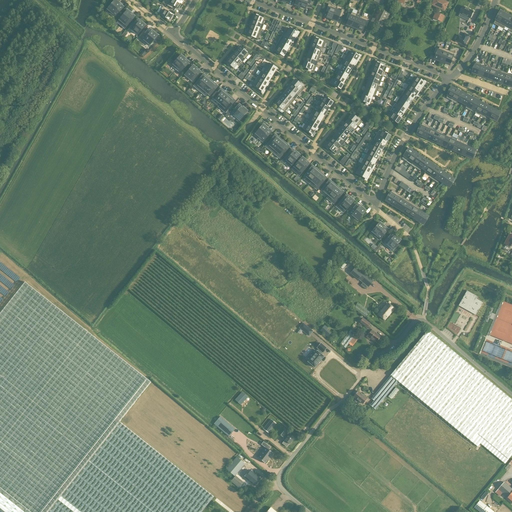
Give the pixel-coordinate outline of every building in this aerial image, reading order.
[(119,3),(115,0),(106,10),(114,17),(122,8),(118,5),(119,3)] [(181,4),(174,0),(167,0),(166,2),(168,3),(167,6),(172,9),(174,6),(178,9),(181,4)] [(302,0),(299,7),(300,7),(301,8),(300,8),(301,8),(302,8),(305,9),(306,5),(309,6),(311,0),(302,0)] [(434,0),(432,5),(444,10),(447,3),(440,0),(434,0)] [(331,20),(336,7),(328,4),(325,12),(328,13),(326,18),(329,18),(329,19),(330,19),(331,20)] [(173,17),(172,17),(172,16),(168,13),(170,10),(163,6),(158,14),(166,19),(166,20),(167,20),(169,21),(169,22),(169,21),(170,22),(170,21),(171,21),(171,20),(172,20),(171,19),(172,18),(173,18),(172,18),(173,17)] [(336,7),(331,20),(332,20),(333,20),(334,21),(337,22),(338,17),(341,18),(344,10),(341,9),(340,12),(335,10),(337,7),(336,7)] [(470,10),(469,10),(463,7),(460,13),(459,16),(465,19),(466,16),(470,18),(473,12),(472,11),(471,10),(470,10)] [(381,9),(374,24),(383,28),(390,13),(381,9)] [(127,10),(117,22),(124,28),(131,20),(129,18),(131,16),(129,14),(130,13),(127,10)] [(494,24),(499,26),(506,13),(505,14),(503,13),(504,12),(501,10),(494,24)] [(351,27),(356,15),(351,13),(350,15),(347,14),(345,19),(348,21),(346,25),(349,26),(350,27),(351,27)] [(433,18),(439,21),(442,15),(436,13),(433,18)] [(506,13),(499,26),(504,29),(505,27),(511,16),(510,15),(510,17),(508,16),(508,14),(506,13)] [(251,20),(263,25),(261,23),(263,19),(257,17),(258,16),(253,14),(252,18),(253,18),(252,20),(251,20)] [(356,15),(351,27),(352,27),(353,28),(354,28),(355,29),(356,29),(361,17),(360,19),(355,17),(357,15),(356,15)] [(361,17),(356,29),(357,29),(358,30),(359,30),(362,31),(364,27),(366,28),(369,20),(361,17)] [(262,30),(263,25),(251,20),(250,22),(251,23),(250,25),(262,30)] [(145,25),(142,23),(141,24),(139,22),(137,25),(135,23),(130,28),(137,35),(145,25)] [(250,25),(249,30),(260,34),(262,30),(250,25)] [(284,32),(296,39),(296,38),(294,38),(295,36),(297,36),(299,33),(295,30),(294,31),(289,28),(287,33),(284,31),(284,32)] [(148,46),(157,36),(153,32),(152,33),(148,30),(140,39),(148,46)] [(260,34),(249,30),(247,35),(258,39),(260,34)] [(296,39),(284,32),(281,36),(291,42),(293,40),(294,41),(296,39)] [(465,46),(470,36),(464,33),(462,37),(458,35),(455,41),(465,46)] [(291,42),(281,36),(278,41),(289,47),(291,42)] [(311,43),(323,48),(325,43),(317,40),(318,38),(313,37),(312,40),(313,41),(312,43),(311,43)] [(289,47),(278,41),(276,46),(286,52),(289,47)] [(323,48),(311,43),(310,45),(311,46),(310,48),(321,52),(323,48)] [(286,52),(276,46),(273,50),(283,57),(286,52)] [(236,51),(246,58),(249,54),(240,47),(236,51)] [(440,61),(445,49),(439,47),(439,49),(436,48),(433,54),(436,55),(435,59),(440,61)] [(321,52),(310,48),(308,53),(319,57),(321,52)] [(445,49),(440,61),(445,63),(450,51),(445,49)] [(349,50),(346,55),(356,61),(357,59),(358,60),(361,56),(357,53),(356,54),(349,50)] [(246,58),(236,51),(233,55),(242,62),(246,58)] [(450,51),(445,63),(450,65),(452,61),(455,62),(457,56),(454,55),(455,53),(450,51)] [(319,57),(308,53),(307,58),(318,62),(319,57)] [(184,59),(181,55),(172,66),(180,72),(188,63),(184,60),(184,59)] [(242,62),(233,55),(232,57),(230,56),(229,58),(239,66),(242,62)] [(356,61),(346,55),(343,60),(353,66),(354,63),(356,64),(357,62),(356,61)] [(239,66),(229,58),(230,59),(228,61),(227,60),(224,63),(228,66),(229,65),(233,68),(237,65),(239,67),(239,66)] [(318,62),(307,58),(305,62),(304,62),(316,67),(318,62)] [(353,66),(343,60),(340,64),(350,70),(353,66)] [(373,68),(384,72),(386,67),(379,64),(379,63),(374,61),(373,65),(374,66),(373,68)] [(263,67),(273,73),(276,68),(266,62),(263,67)] [(316,67),(304,62),(302,67),(306,68),(305,70),(310,71),(310,70),(314,72),(316,67)] [(478,75),(481,66),(482,64),(476,62),(473,73),(478,75)] [(340,64),(337,69),(348,75),(350,70),(340,64)] [(192,81),(197,75),(195,73),(197,71),(195,69),(196,68),(193,66),(185,75),(192,81)] [(481,66),(478,75),(483,77),(486,68),(481,66)] [(486,68),(483,77),(488,79),(492,68),(487,66),(486,68)] [(273,73),(263,67),(266,69),(263,73),(261,72),(260,72),(271,78),(273,73)] [(370,72),(383,77),(384,72),(373,68),(372,67),(370,72)] [(492,68),(488,79),(493,80),(497,70),(492,68)] [(337,69),(335,73),(345,80),(348,75),(337,69)] [(498,82),(502,71),(497,70),(493,80),(498,82)] [(502,71),(498,82),(503,84),(507,73),(502,71)] [(271,78),(260,72),(258,76),(268,83),(271,78)] [(370,72),(368,77),(378,80),(378,81),(380,82),(383,77),(370,72)] [(332,78),(343,84),(342,84),(345,80),(335,73),(335,74),(337,75),(335,79),(332,78)] [(503,84),(509,86),(509,85),(511,78),(511,76),(511,74),(507,73),(503,84)] [(268,83),(258,76),(255,81),(266,88),(268,85),(266,85),(268,83)] [(411,80),(422,88),(421,87),(422,85),(423,86),(426,82),(422,79),(421,80),(414,76),(411,80)] [(378,80),(368,77),(367,81),(379,86),(380,82),(378,81),(378,80)] [(193,86),(200,92),(210,80),(207,78),(206,79),(204,78),(202,80),(200,78),(193,86)] [(343,84),(332,78),(329,83),(332,85),(332,86),(336,88),(336,87),(340,89),(343,84)] [(210,80),(200,92),(208,98),(214,90),(212,88),(214,86),(212,84),(213,83),(210,80)] [(295,80),(291,84),(301,92),(304,88),(301,85),(302,84),(298,81),(298,82),(295,80)] [(420,90),(422,88),(411,80),(408,85),(419,92),(418,91),(419,89),(420,90)] [(266,88),(255,81),(252,86),(259,90),(259,91),(263,94),(265,90),(264,89),(265,87),(266,88)] [(379,86),(367,81),(365,86),(377,91),(379,86)] [(301,92),(291,84),(292,85),(288,88),(295,94),(298,90),(301,92)] [(408,85),(405,89),(415,96),(416,94),(417,95),(419,92),(408,85)] [(377,91),(365,86),(363,91),(372,95),(375,96),(377,91)] [(451,101),(457,90),(452,87),(446,98),(451,101)] [(292,98),(295,94),(288,88),(285,92),(294,100),(295,100),(292,98)] [(227,95),(220,89),(217,93),(215,95),(211,101),(218,106),(227,95)] [(405,89),(402,94),(412,101),(415,96),(405,89)] [(458,100),(462,92),(457,90),(451,101),(456,103),(458,101),(458,100)] [(372,95),(363,91),(361,96),(371,100),(372,95)] [(282,96),(291,104),(294,100),(285,92),(282,96)] [(462,103),(467,95),(462,92),(458,100),(458,101),(462,103)] [(412,101),(402,94),(399,98),(409,105),(412,101)] [(227,95),(218,106),(225,112),(232,105),(229,103),(231,100),(229,99),(230,97),(227,95)] [(467,105),(471,97),(467,95),(462,103),(467,105)] [(288,108),(291,104),(282,96),(280,98),(279,97),(277,99),(288,108)] [(371,100),(361,96),(360,98),(360,97),(358,103),(361,104),(361,105),(365,107),(366,106),(368,107),(371,100)] [(319,101),(329,107),(332,102),(329,100),(330,99),(326,97),(325,98),(324,98),(321,102),(319,101)] [(471,111),(476,100),(471,97),(467,105),(466,108),(471,111)] [(406,110),(409,105),(399,98),(396,103),(399,104),(398,105),(406,110)] [(284,112),(288,108),(277,99),(279,100),(277,102),(276,101),(273,104),(277,107),(278,106),(284,112)] [(475,113),(481,103),(476,100),(471,111),(472,108),(477,110),(475,113)] [(316,106),(326,112),(329,107),(319,101),(316,106)] [(480,116),(486,105),(481,103),(475,113),(480,116)] [(398,105),(395,109),(403,114),(406,110),(398,105)] [(487,115),(490,109),(491,108),(486,105),(480,116),(485,118),(487,115)] [(232,122),(235,119),(238,122),(247,111),(243,108),(242,109),(238,106),(234,110),(232,107),(225,116),(232,122)] [(313,110),(323,116),(326,112),(316,106),(313,110)] [(403,114),(395,109),(393,113),(390,112),(400,119),(400,118),(403,114)] [(490,109),(487,115),(490,116),(489,117),(495,120),(499,112),(493,109),(493,110),(490,109)] [(310,115),(320,121),(323,116),(313,110),(310,115)] [(400,119),(390,112),(387,117),(390,119),(389,120),(393,122),(394,121),(397,123),(400,119)] [(348,119),(358,127),(361,122),(358,120),(359,119),(355,116),(355,117),(352,114),(348,119)] [(307,119),(318,125),(320,121),(310,115),(307,119)] [(318,125),(307,119),(307,120),(310,121),(307,125),(305,124),(316,131),(318,129),(316,128),(318,125)] [(345,123),(355,130),(352,128),(355,125),(358,127),(348,119),(349,119),(345,123)] [(342,127),(351,134),(355,130),(345,123),(342,127)] [(417,134),(423,136),(427,126),(422,123),(417,134)] [(316,131),(305,124),(302,129),(309,133),(308,134),(313,137),(315,133),(314,132),(315,130),(316,131)] [(267,128),(263,125),(254,135),(262,142),(270,133),(266,129),(267,128)] [(427,126),(423,136),(427,139),(432,128),(427,126)] [(339,131),(348,138),(346,136),(349,133),(351,134),(342,127),(339,131)] [(437,130),(432,128),(427,139),(432,141),(437,130)] [(376,135),(387,141),(390,136),(386,135),(387,133),(383,131),(382,132),(379,130),(376,135)] [(437,130),(432,141),(437,143),(442,132),(437,130)] [(336,135),(345,142),(348,138),(339,131),(336,135)] [(442,145),(447,134),(446,137),(441,135),(442,132),(437,143),(442,145)] [(447,134),(442,145),(447,148),(452,137),(447,134)] [(332,138),(342,146),(339,144),(342,140),(345,142),(336,135),(332,138)] [(387,141),(376,135),(373,140),(384,146),(386,141),(387,141)] [(447,148),(452,150),(457,139),(456,141),(451,139),(452,137),(447,148)] [(265,146),(272,152),(282,141),(279,138),(278,140),(276,138),(274,140),(272,138),(265,146)] [(342,146),(332,138),(331,140),(330,139),(328,141),(338,150),(342,146)] [(457,139),(452,150),(457,152),(462,141),(457,139)] [(371,145),(381,151),(384,146),(373,140),(371,145)] [(282,141),(272,152),(279,158),(286,150),(284,148),(286,146),(284,144),(285,143),(282,141)] [(338,150),(328,141),(328,142),(329,143),(328,144),(326,143),(324,146),(328,150),(328,149),(335,154),(338,150)] [(457,152),(462,154),(467,143),(462,141),(457,152)] [(467,143),(462,154),(462,153),(465,154),(465,156),(470,158),(474,150),(468,147),(468,148),(465,147),(467,143)] [(381,151),(371,145),(368,150),(379,155),(381,151)] [(402,159),(406,162),(413,152),(409,149),(402,159)] [(368,150),(366,154),(376,160),(379,155),(368,150)] [(282,161),(289,167),(299,155),(296,153),(295,154),(293,152),(291,155),(289,153),(282,161)] [(413,152),(406,162),(407,162),(408,159),(412,162),(411,165),(418,155),(413,152)] [(363,159),(373,165),(376,160),(366,154),(363,159)] [(411,165),(415,168),(422,158),(418,155),(411,165)] [(345,156),(339,163),(343,165),(346,160),(348,158),(346,156),(345,156)] [(302,158),(292,170),(299,176),(306,167),(304,165),(306,163),(304,161),(305,160),(302,158)] [(422,158),(415,168),(420,171),(427,161),(422,158)] [(372,167),(373,165),(363,159),(360,164),(372,170),(374,168),(372,167)] [(431,164),(427,161),(420,171),(422,169),(426,171),(424,174),(431,164)] [(358,168),(370,175),(371,172),(370,172),(370,170),(372,171),(372,170),(360,164),(358,168)] [(424,174),(429,177),(435,167),(431,164),(424,174)] [(435,167),(429,177),(433,180),(440,170),(435,167)] [(369,175),(370,175),(358,168),(355,173),(363,178),(362,179),(366,181),(368,177),(367,176),(368,174),(369,175)] [(309,184),(319,172),(316,170),(315,171),(313,169),(311,172),(309,170),(302,178),(309,184)] [(433,180),(438,183),(444,173),(440,170),(433,180)] [(322,175),(319,172),(309,184),(317,190),(323,182),(321,180),(323,177),(321,176),(322,175)] [(445,173),(444,173),(438,183),(440,180),(442,182),(442,183),(447,186),(452,179),(447,175),(446,176),(444,174),(445,173)] [(326,198),(336,186),(333,184),(332,185),(330,184),(328,186),(326,184),(321,190),(328,196),(326,198)] [(336,186),(326,198),(334,204),(340,196),(338,194),(340,192),(338,190),(339,189),(336,186)] [(390,204),(397,194),(392,191),(385,201),(390,204)] [(395,207),(401,196),(397,194),(390,204),(395,207)] [(399,209),(406,199),(401,196),(395,207),(399,209)] [(336,206),(343,212),(353,201),(350,198),(349,199),(347,198),(345,200),(343,198),(336,206)] [(404,212),(410,202),(406,199),(399,209),(404,212)] [(408,215),(415,205),(410,202),(404,212),(408,215)] [(357,221),(365,211),(361,208),(360,209),(356,205),(349,214),(357,221)] [(415,205),(408,215),(413,218),(419,208),(415,205)] [(419,208),(413,218),(414,217),(416,219),(416,220),(421,223),(426,215),(421,212),(420,213),(418,211),(420,208),(419,208)] [(383,226),(380,223),(371,233),(379,240),(387,231),(383,227),(383,226)] [(376,243),(378,240),(371,234),(369,237),(376,243)] [(392,251),(400,240),(396,237),(395,238),(391,235),(384,244),(392,251)] [(373,280),(356,266),(350,273),(363,283),(361,285),(365,289),(367,287),(368,287),(373,280)] [(201,511),(213,497),(123,424),(120,422),(119,422),(150,382),(35,290),(25,282),(24,283),(0,313),(0,511),(201,511)] [(478,298),(479,296),(468,290),(460,306),(477,315),(484,301),(478,298)] [(364,317),(369,313),(359,303),(355,307),(364,317)] [(378,315),(384,320),(394,309),(387,304),(378,315)] [(368,327),(370,324),(362,319),(359,324),(366,329),(367,329),(368,327)] [(303,324),(299,328),(309,337),(313,332),(310,330),(305,325),(303,323),(303,324)] [(332,333),(325,326),(320,330),(328,337),(332,333)] [(371,330),(368,327),(367,329),(366,329),(365,330),(369,333),(366,337),(369,339),(370,338),(376,343),(380,337),(371,330)] [(348,344),(352,347),(359,337),(355,334),(356,333),(351,330),(341,344),(346,347),(348,344)] [(371,399),(374,402),(370,406),(375,410),(398,382),(477,447),(480,444),(505,464),(509,459),(508,459),(511,453),(511,399),(428,330),(394,371),(371,399)] [(314,350),(306,359),(308,361),(307,362),(308,362),(307,364),(311,367),(312,365),(314,367),(314,368),(315,367),(318,363),(318,364),(320,361),(323,357),(323,356),(320,354),(322,352),(323,353),(326,348),(320,343),(316,347),(319,350),(317,352),(317,351),(316,351),(316,352),(314,350)] [(358,391),(354,397),(363,404),(367,398),(358,391)] [(240,405),(247,397),(242,392),(235,400),(240,405)] [(234,429),(220,417),(214,424),(228,436),(234,429)] [(276,423),(270,419),(263,428),(268,432),(276,423)] [(286,447),(289,444),(294,438),(289,434),(284,431),(281,435),(285,439),(282,443),(286,447)] [(265,448),(258,458),(265,464),(273,453),(268,450),(270,447),(263,442),(261,445),(265,448)] [(245,464),(237,457),(226,469),(234,476),(245,464)] [(251,471),(245,478),(254,486),(260,479),(251,471)] [(236,476),(231,481),(239,488),(244,482),(236,476)] [(511,489),(504,482),(498,489),(501,492),(503,493),(508,497),(507,499),(511,503),(511,489)]
